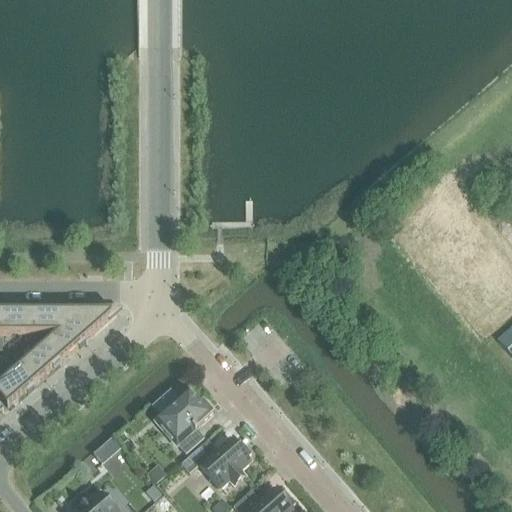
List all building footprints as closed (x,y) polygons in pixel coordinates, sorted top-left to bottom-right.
[(0,337),(24,338),(24,315),(0,314),(0,337)] [(24,338),(57,338),(77,319),(77,315),(24,315),(24,338)] [(58,338),(45,349),(59,365),(78,349),(79,351),(86,345),(85,343),(117,315),(77,315),(77,319),(57,338),(58,338)] [(511,329),(497,342),(511,359),(511,329)] [(45,349),(20,371),(34,387),(59,365),(45,349)] [(34,387),(20,371),(1,388),(0,388),(0,401),(8,411),(26,394),(28,395),(35,389),(33,388),(34,387)] [(190,396),(157,425),(186,458),(205,442),(196,432),(213,416),(205,407),(202,409),(190,396)] [(113,441),(94,456),(96,459),(99,462),(118,446),(115,443),(113,441)] [(182,468),(190,477),(199,469),(220,493),(230,485),(234,489),(246,479),(242,474),(251,466),(247,461),(252,456),(240,443),(235,447),(230,442),(216,454),(208,445),(182,468)] [(157,469),(148,477),(156,486),(165,478),(157,469)] [(154,487),(147,494),(155,504),(163,497),(154,487)] [(234,510),(235,511),(291,511),(296,507),(283,493),(279,497),(274,492),(260,504),(252,495),(234,510)] [(114,511),(100,495),(79,511),(114,511)]
